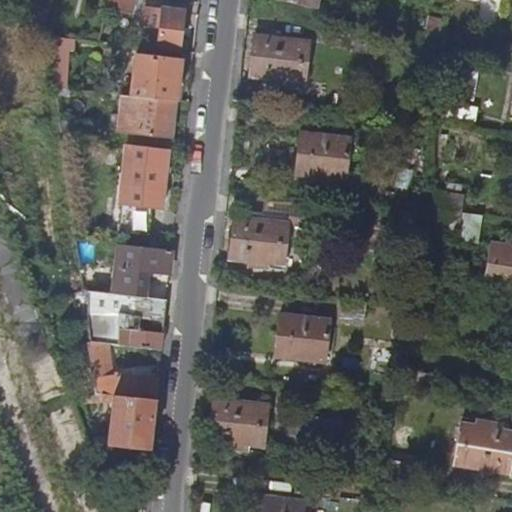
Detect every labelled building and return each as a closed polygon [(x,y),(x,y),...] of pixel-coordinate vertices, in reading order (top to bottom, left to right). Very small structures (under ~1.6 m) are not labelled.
[(107,0),(104,11),(104,14),(128,17),(131,0),(107,0)] [(278,0),(294,3),(317,9),(319,0),(278,0)] [(40,36),(46,15),(29,11),(26,23),(40,36)] [(176,55),(180,15),(142,11),(140,31),(156,33),(154,52),(176,55)] [(306,43),(251,39),(246,79),(301,86),(306,43)] [(64,91),(66,42),(46,40),(50,77),(52,90),(64,91)] [(128,99),(172,104),(176,65),(133,59),(128,99)] [(37,82),(37,81),(32,67),(6,77),(11,91),(11,92),(37,82)] [(128,136),(167,141),(172,104),(128,99),(117,98),(113,132),(128,134),(128,136)] [(476,111),(441,106),(438,123),(473,129),(476,111)] [(16,118),(0,123),(0,176),(3,184),(36,172),(16,118)] [(59,141),(84,144),(85,129),(57,126),(59,141)] [(348,144),(297,138),(292,178),(343,184),(348,144)] [(117,197),(160,202),(165,152),(122,148),(117,197)] [(458,199),(430,196),(425,229),(454,232),(458,199)] [(113,234),(145,237),(147,212),(158,214),(160,202),(117,197),(113,234)] [(289,211),(287,227),(315,230),(317,214),(289,211)] [(230,220),(225,261),(282,268),(287,227),(230,220)] [(511,249),(488,246),(482,287),(511,292),(511,249)] [(139,300),(142,273),(166,276),(169,253),(117,248),(110,297),(118,298),(139,300)] [(118,298),(110,297),(87,298),(86,345),(105,347),(158,352),(159,336),(116,331),(117,315),(161,320),(163,302),(139,300),(118,298)] [(328,324),(277,318),(272,360),(322,365),(328,324)] [(97,397),(152,403),(154,383),(107,377),(105,347),(86,345),(92,397),(97,397)] [(106,448),(139,452),(146,454),(152,403),(97,397),(97,404),(108,406),(106,442),(98,441),(99,448),(106,448)] [(266,410),(209,404),(205,445),(261,451),(266,410)] [(511,448),(511,434),(458,427),(452,468),(508,477),(511,448)] [(92,450),(99,448),(98,441),(90,443),(92,450)] [(412,467),(384,464),(382,481),(410,485),(412,467)] [(305,511),(306,508),(256,501),(254,511),(305,511)]
